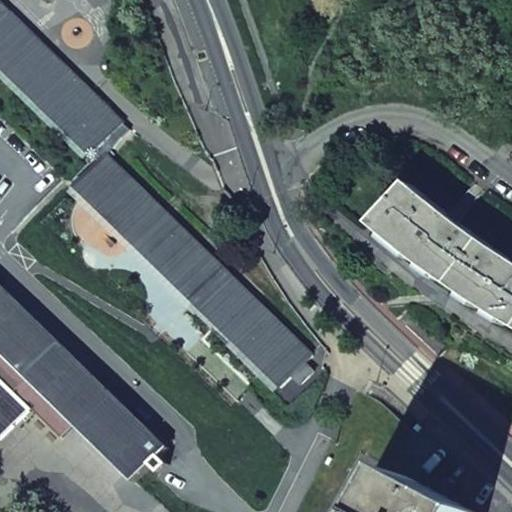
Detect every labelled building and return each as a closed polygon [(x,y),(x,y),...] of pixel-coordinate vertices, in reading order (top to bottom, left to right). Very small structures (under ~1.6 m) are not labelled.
[(0,0),(0,64),(100,162),(108,154),(132,129),(0,0)] [(100,162),(76,187),(283,388),(294,376),(304,384),(317,371),(308,362),(315,355),(108,154),(100,162)] [(511,257),(510,256),(500,250),(465,225),(446,210),(414,184),(378,226),(402,246),(435,271),(478,301),(481,303),(485,305),(510,321),(511,322),(511,257)] [(0,345),(137,479),(168,447),(92,372),(95,368),(36,310),(33,314),(0,281),(0,345)] [(0,375),(0,438),(32,406),(0,375)] [(265,466),(219,421),(191,449),(238,494),(265,466)] [(389,511),(409,476),(362,452),(330,511),(389,511)] [(476,511),(409,476),(389,511),(476,511)]
